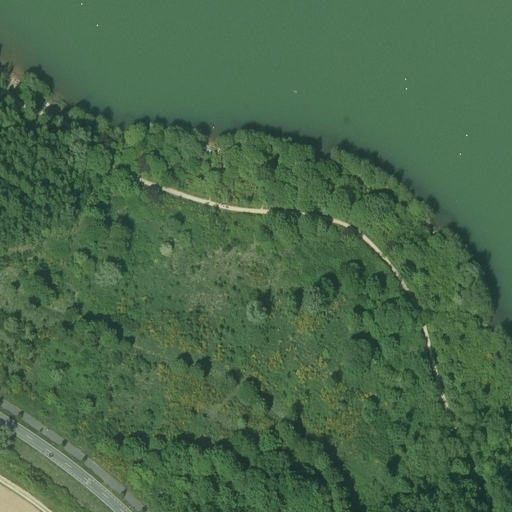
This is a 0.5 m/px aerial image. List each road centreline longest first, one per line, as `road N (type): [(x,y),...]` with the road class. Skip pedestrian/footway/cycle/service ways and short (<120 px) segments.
road 1 (track): [(489,511),(417,304),(365,237),(324,216),(216,208),(106,162)]
road 2 (unclassified): [(0,421),(119,511)]
